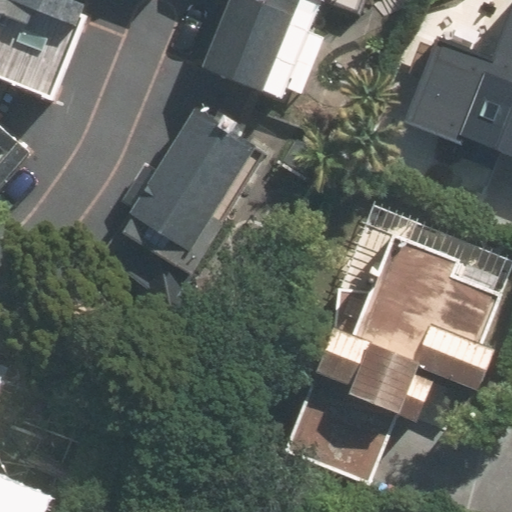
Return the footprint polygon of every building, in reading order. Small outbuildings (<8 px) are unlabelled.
[(95,6),(81,0),(8,0),(0,20),(0,71),(58,95),(95,6)] [(238,0),(211,67),(269,90),(305,0),(238,0)] [(440,34),(410,118),(461,137),(457,147),(500,162),(506,143),(511,145),(511,14),(497,56),(440,34)] [(268,155),(203,111),(106,250),(183,304),(239,224),(226,215),(268,155)] [(0,186),(29,152),(0,127),(0,186)] [(500,347),(511,317),(511,294),(470,277),(476,263),(408,235),(368,333),(352,325),(332,374),(339,377),(307,458),(374,486),(405,411),(418,415),(437,368),(495,392),(511,352),(500,347)] [(0,511),(8,511),(19,485),(0,477),(0,511)]
